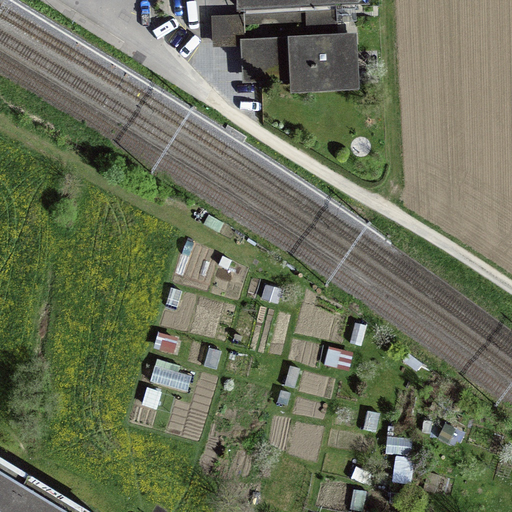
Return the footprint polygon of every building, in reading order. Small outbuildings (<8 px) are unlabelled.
[(358,0),(245,0),(247,15),(359,10),(358,0)] [(212,41),(241,40),(240,8),(211,9),(212,41)] [(357,40),(292,43),(294,75),(316,74),(316,87),(359,85),(357,40)] [(246,77),(294,75),(292,43),(244,45),(246,77)] [(157,398),(159,383),(189,387),(193,363),(153,357),(147,397),(157,398)] [(0,511),(84,511),(0,461),(0,511)]
